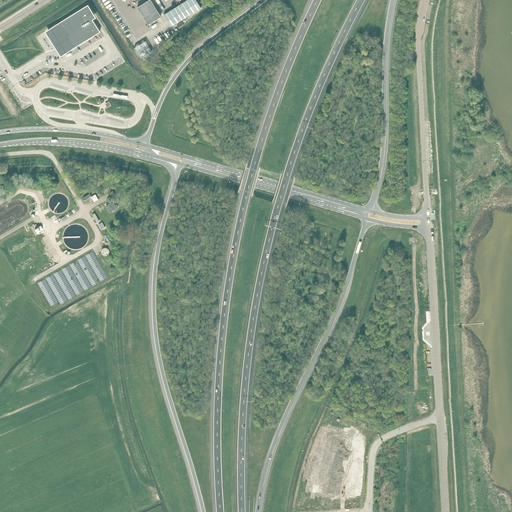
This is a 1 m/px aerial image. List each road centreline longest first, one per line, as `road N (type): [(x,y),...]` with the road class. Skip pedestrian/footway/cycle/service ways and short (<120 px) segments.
road 1 (motorway): [(242,511),(243,394),(272,225),(317,91),(361,0)]
road 2 (motorway): [(317,0),(265,128),(234,250),(217,388),(220,511)]
road 3 (motorway): [(180,163),(157,251),(154,326),(203,511)]
road 4 (motorway): [(257,511),(277,436),(341,300),(366,219)]
road 5 (tertiary): [(445,511),(428,228)]
road 6 (unclassified): [(427,217),(423,0)]
road 7 (motorway): [(370,211),(382,159),(392,0)]
road 8 (motorway): [(264,0),(175,75),(145,145)]
road 9 (primary): [(190,162),(361,212)]
road 10 (primary): [(0,145),(68,140),(153,156)]
road 11 (primary): [(145,145),(63,130),(0,132)]
